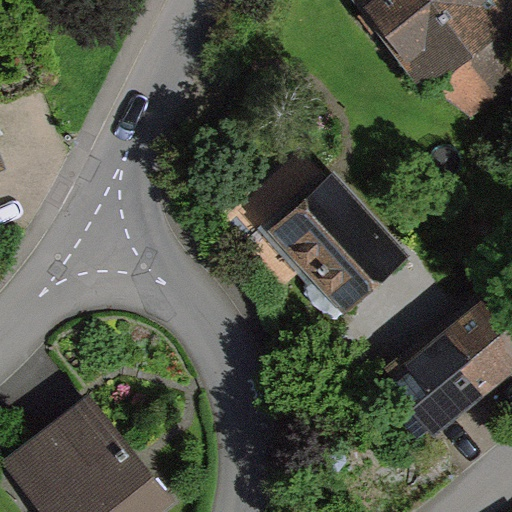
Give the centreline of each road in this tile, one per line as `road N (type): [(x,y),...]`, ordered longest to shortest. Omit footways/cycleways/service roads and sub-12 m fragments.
road 1 (residential): [(93,241),(169,286),(218,337),(250,422),(249,511)]
road 2 (residential): [(198,0),(93,241)]
road 3 (residential): [(93,241),(0,331)]
